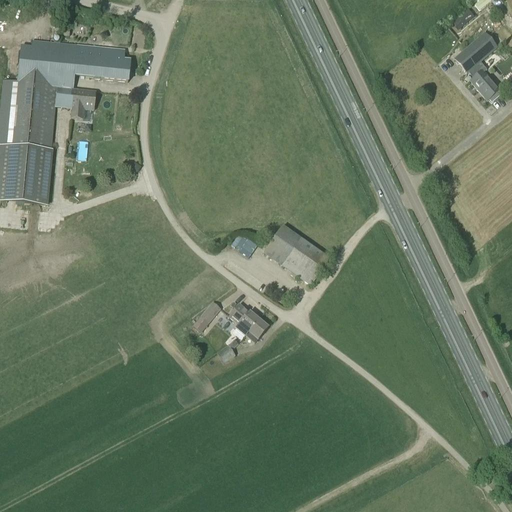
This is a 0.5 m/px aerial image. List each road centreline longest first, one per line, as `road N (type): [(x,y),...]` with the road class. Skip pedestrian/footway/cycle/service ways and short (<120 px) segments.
road 1 (unclassified): [(505,511),(413,416),(204,255),(168,217),(148,168),(144,109),(161,40),(153,22),(83,0)]
road 2 (primary): [(511,462),(291,0)]
road 3 (unclassified): [(511,406),(319,0)]
road 4 (track): [(293,322),(374,216),(412,196)]
